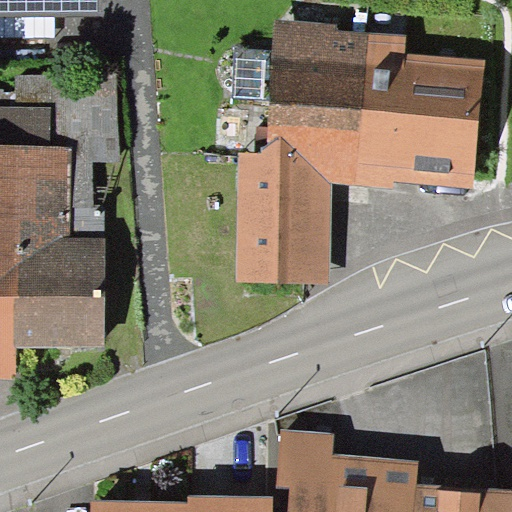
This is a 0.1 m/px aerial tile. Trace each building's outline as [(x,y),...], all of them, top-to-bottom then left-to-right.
[(112,0),(3,0),(4,8),(112,7),(112,0)] [(307,167),(388,173),(397,64),(271,55),(264,162),(249,161),(246,283),(301,285),(307,167)] [(388,173),(468,181),(478,70),(397,64),(388,173)] [(0,346),(97,346),(99,212),(56,212),(58,156),(115,160),(109,82),(13,83),(12,97),(0,96),(0,346)] [(286,511),(408,511),(410,494),(325,487),(327,443),(277,439),(278,490),(288,490),(286,511)] [(509,501),(410,494),(408,511),(511,511),(511,502),(509,502),(509,501)]
